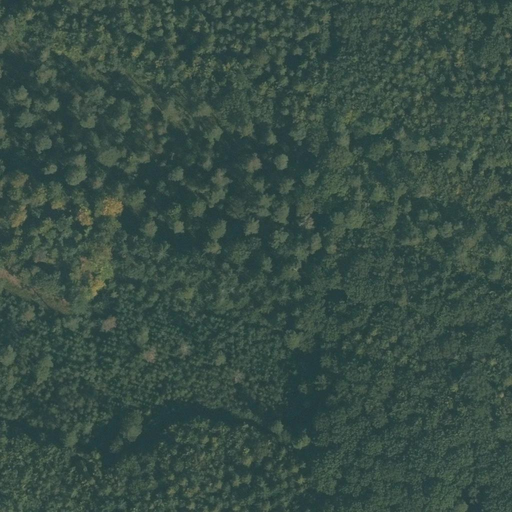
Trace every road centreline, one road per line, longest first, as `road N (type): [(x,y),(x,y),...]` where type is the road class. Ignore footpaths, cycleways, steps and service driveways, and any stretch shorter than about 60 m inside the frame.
road 1 (track): [(332,0),(315,511)]
road 2 (track): [(327,298),(511,345)]
